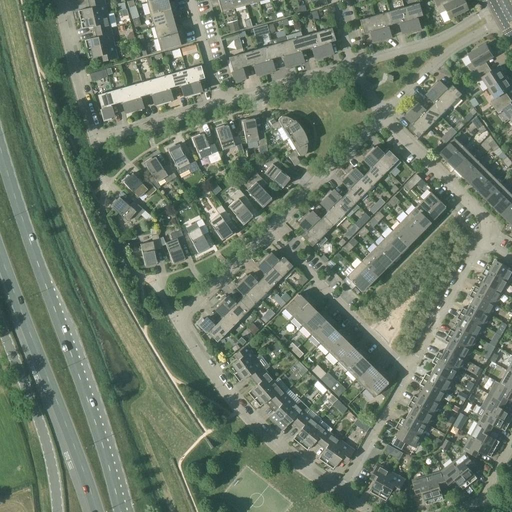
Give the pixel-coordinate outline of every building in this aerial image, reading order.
[(103,0),(98,0),(90,2),(92,8),(78,11),(80,20),(107,14),(103,0)] [(154,0),(147,2),(150,14),(176,7),(174,1),(171,2),(170,0),(154,0)] [(218,0),(222,12),(234,9),(231,0),(218,0)] [(231,0),(234,9),(246,5),(244,0),(231,0)] [(314,0),(311,1),(313,9),(319,7),(317,0),(314,0)] [(455,0),(451,2),(449,0),(440,0),(435,2),(440,13),(444,22),(450,20),(449,18),(467,9),(466,7),(468,6),(464,0),(455,0)] [(121,10),(127,9),(126,9),(124,2),(118,4),(119,11),(121,10)] [(416,17),(422,16),(419,3),(404,7),(411,33),(418,31),(418,29),(419,28),(416,17)] [(173,21),(172,18),(175,16),(174,14),(178,13),(176,7),(150,14),(154,26),(173,21)] [(404,7),(389,11),(393,24),(399,22),(402,33),(404,33),(404,35),(411,33),(404,7)] [(389,11),(375,16),(382,42),(389,40),(388,37),(390,37),(387,26),(393,24),(389,11)] [(96,25),(97,31),(110,28),(107,14),(80,20),(82,28),(96,25)] [(382,42),(375,16),(360,20),(363,33),(369,31),(373,42),(374,41),(375,44),(382,42)] [(246,28),(252,27),(249,18),(244,19),(245,20),(244,21),(246,28)] [(154,26),(157,39),(183,31),(181,25),(178,26),(177,24),(174,24),(173,21),(154,26)] [(238,24),(229,27),(231,32),(239,30),(238,24)] [(261,35),(259,27),(252,29),(255,37),(261,35)] [(110,28),(97,31),(98,37),(85,40),(87,49),(113,43),(110,28)] [(329,42),(335,41),(332,28),(317,32),(324,58),(331,56),(330,54),(332,53),(329,42)] [(185,37),(183,31),(157,39),(161,51),(180,46),(179,42),(182,40),(182,38),(185,37)] [(130,32),(126,37),(127,40),(135,38),(133,32),(130,32)] [(295,67),(302,65),(301,62),(303,62),(300,51),(306,49),(302,36),(301,32),(286,36),(295,67)] [(317,60),(324,58),(317,32),(302,36),(306,49),(312,47),(315,58),(317,58),(317,60)] [(288,69),(295,67),(286,36),(271,40),(272,45),(273,45),(276,57),(282,56),(286,67),(287,66),(288,69)] [(104,61),(117,58),(113,43),(87,49),(89,58),(102,55),(104,61)] [(273,45),(272,45),(258,49),(266,75),(273,73),(272,71),(274,70),(271,59),(276,57),(273,45)] [(468,65),(474,75),(486,68),(483,62),(493,56),(492,54),(494,53),(489,46),(488,47),(486,45),(478,49),(478,48),(472,51),(473,53),(469,55),(473,62),(468,65)] [(258,49),(244,53),(247,66),(253,64),(256,75),(258,75),(259,77),(266,75),(258,49)] [(138,51),(130,53),(132,59),(140,57),(138,51)] [(247,66),(244,53),(229,57),(233,72),(231,72),(235,84),(242,82),(242,79),(245,78),(241,67),(247,66)] [(201,65),(186,70),(193,96),(200,94),(199,91),(201,91),(198,80),(204,78),(201,65)] [(483,78),(489,88),(506,77),(504,73),(505,72),(502,67),(500,68),(499,66),(490,73),(486,68),(474,75),(477,81),(483,78)] [(105,69),(90,74),(92,82),(108,77),(105,69)] [(186,70),(171,74),(175,87),(181,85),(184,96),(185,95),(186,98),(193,96),(186,70)] [(156,78),(164,104),(171,102),(170,100),(172,99),(169,88),(175,87),(171,74),(156,78)] [(491,101),(495,107),(507,99),(503,94),(511,87),(511,82),(510,79),(509,80),(506,77),(489,88),(496,98),(491,101)] [(156,78),(142,82),(145,95),(151,93),(155,104),(156,104),(157,106),(164,104),(156,78)] [(452,105),(463,94),(453,85),(449,90),(440,82),(439,83),(438,81),(432,86),(452,105)] [(142,82),(127,86),(135,112),(142,110),(141,108),(143,108),(140,97),(145,95),(142,82)] [(127,86),(113,91),(116,103),(122,102),(125,113),(127,112),(128,114),(135,112),(127,86)] [(436,103),(432,107),(441,116),(452,105),(432,86),(427,92),(429,93),(428,95),(436,103)] [(116,103),(113,91),(98,95),(102,109),(100,110),(103,121),(111,119),(111,117),(113,116),(110,105),(116,103)] [(511,102),(510,104),(507,99),(495,107),(499,113),(504,109),(511,119),(511,117),(511,102)] [(416,103),(411,108),(430,127),(441,116),(432,107),(427,111),(419,103),(418,105),(416,103)] [(430,127),(411,108),(406,113),(408,115),(406,116),(415,124),(410,129),(419,138),(430,127)] [(468,122),(473,117),(469,113),(464,118),(468,122)] [(273,116),(267,120),(274,131),(277,130),(284,141),(289,138),(302,130),(301,130),(301,129),(301,128),(300,128),(300,127),(299,127),(299,126),(299,125),(298,125),(298,124),(297,124),(297,123),(296,123),(296,122),(295,122),(295,121),(294,121),(294,120),(293,120),(292,119),(291,119),(291,118),(290,118),(289,118),(289,117),(288,117),(287,117),(286,117),(286,116),(285,116),(284,116),(283,116),(282,116),(281,117),(280,117),(280,118),(279,118),(279,119),(278,120),(279,121),(276,122),(273,116)] [(476,116),(472,121),(476,126),(478,130),(484,126),(481,123),(476,116)] [(260,146),(266,145),(264,130),(257,132),(255,119),(251,120),(250,118),(241,120),(243,131),(244,130),(246,143),(258,141),(260,146)] [(236,152),(243,150),(238,135),(232,137),(228,125),(224,127),(224,125),(214,128),(218,138),(219,138),(223,150),(234,146),(236,152)] [(307,143),(307,142),(305,137),(304,135),(303,132),(302,130),(289,138),(296,150),(288,154),(295,166),(300,163),(297,156),(299,155),(300,156),(301,156),(303,156),(304,155),(305,154),(306,153),(306,152),(307,151),(307,149),(307,147),(307,146),(307,143)] [(446,143),(452,138),(447,133),(441,138),(446,143)] [(220,157),(215,143),(208,146),(204,134),(200,135),(199,134),(190,137),(194,147),(195,147),(200,159),(207,156),(210,164),(221,160),(220,157)] [(441,152),(449,160),(463,146),(455,138),(441,152)] [(172,158),(178,169),(177,169),(179,175),(189,170),(191,174),(199,169),(198,166),(191,152),(185,155),(179,144),(176,146),(175,144),(166,149),(171,159),(172,158)] [(368,152),(387,171),(390,173),(401,162),(389,150),(384,155),(376,147),(375,148),(373,146),(368,152)] [(471,153),(463,146),(449,160),(456,168),(471,153)] [(387,171),(368,152),(363,157),(364,158),(363,160),(371,168),(367,172),(376,181),(387,171)] [(478,161),(471,153),(456,168),(464,175),(478,161)] [(279,169),(283,164),(284,164),(280,161),(272,155),(265,164),(269,167),(264,173),(274,181),(274,182),(282,189),(288,181),(287,180),(289,177),(279,169)] [(167,183),(176,177),(168,164),(163,168),(156,157),(152,159),(151,158),(143,163),(149,172),(150,172),(157,182),(164,178),(167,183)] [(486,168),(478,161),(464,175),(472,183),(486,168)] [(346,173),(366,192),(376,181),(367,172),(363,177),(355,168),(353,170),(352,168),(346,173)] [(479,191),(494,176),(486,168),(472,183),(479,191)] [(148,197),(157,189),(146,178),(141,183),(133,173),(130,176),(129,175),(121,181),(129,189),(130,189),(138,198),(144,193),(148,197)] [(268,200),(271,198),(262,188),(267,184),(257,173),(248,181),(253,185),(247,191),(256,200),(255,201),(263,208),(270,202),(268,200)] [(346,194),(355,203),(366,192),(346,173),(341,178),(343,180),(342,181),(350,189),(346,194)] [(416,174),(410,181),(407,184),(411,189),(421,179),(416,174)] [(502,184),(494,176),(479,191),(487,198),(502,184)] [(509,191),(502,184),(487,198),(495,206),(509,191)] [(231,197),(234,201),(228,206),(237,216),(236,217),(243,225),(250,219),(249,217),(252,215),(246,207),(251,203),(239,189),(231,197)] [(355,203),(346,194),(341,198),(333,190),(332,191),(330,190),(325,195),(344,214),(350,208),(354,212),(359,207),(355,203)] [(511,203),(511,194),(509,191),(495,206),(502,214),(511,203)] [(437,214),(445,206),(430,192),(422,200),(437,214)] [(329,211),(324,215),(334,225),(344,214),(325,195),(320,200),(322,202),(320,203),(329,211)] [(137,219),(145,211),(133,201),(129,206),(119,197),(117,200),(116,199),(109,206),(117,214),(118,213),(128,221),(133,215),(137,219)] [(381,198),(376,203),(380,207),(385,202),(381,198)] [(415,207),(430,222),(437,214),(422,200),(415,207)] [(376,203),(369,210),(373,214),(380,207),(376,203)] [(511,203),(502,214),(510,221),(511,219),(511,203)] [(232,232),(226,224),(232,220),(221,205),(215,209),(219,214),(209,221),(216,231),(215,232),(221,241),(230,235),(229,234),(232,232)] [(422,230),(430,222),(415,207),(407,215),(422,230)] [(309,211),(304,216),(323,235),(334,225),(324,215),(320,220),(312,212),(310,213),(309,211)] [(400,223),(414,237),(422,230),(407,215),(400,223)] [(299,221),(300,223),(299,224),(307,233),(303,237),(305,240),(312,246),(316,242),(321,246),(327,240),(323,235),(304,216),(299,221)] [(206,248),(209,246),(203,235),(209,232),(202,219),(196,222),(198,227),(188,233),(194,244),(193,245),(198,255),(207,250),(206,248)] [(363,225),(358,221),(354,224),(359,229),(363,225)] [(407,245),(414,237),(400,223),(392,230),(407,245)] [(181,260),(185,258),(180,247),(186,244),(181,230),(170,234),(172,240),(165,243),(170,255),(169,255),(173,265),(182,262),(181,260)] [(392,230),(385,238),(399,253),(407,245),(392,230)] [(155,250),(161,249),(158,234),(151,235),(152,241),(140,244),(143,256),(142,256),(144,267),(154,265),(154,263),(157,263),(155,250)] [(385,238),(377,246),(392,260),(399,253),(385,238)] [(377,246),(369,253),(384,268),(392,260),(377,246)] [(295,269),(293,266),(283,257),(279,261),(271,253),(269,254),(268,253),(262,258),(282,277),(284,280),(295,269)] [(369,253),(362,261),(376,276),(384,268),(369,253)] [(271,288),(282,277),(262,258),(257,263),(259,265),(258,266),(266,274),(262,278),(271,288)] [(362,261),(354,269),(369,283),(376,276),(362,261)] [(488,263),(485,269),(508,282),(511,275),(511,266),(510,265),(509,267),(496,261),(493,266),(488,263)] [(347,277),(343,281),(352,290),(356,286),(361,291),(369,283),(354,269),(346,277),(347,277)] [(508,282),(485,269),(482,274),(487,277),(484,283),(502,293),(508,282)] [(260,299),(271,288),(262,278),(257,283),(249,275),(248,276),(246,274),(241,279),(260,299)] [(245,296),(240,300),(249,309),(260,299),(241,279),(236,285),(238,286),(236,288),(245,296)] [(472,291),(496,304),(502,293),(484,283),(481,281),(478,287),(475,285),(472,291)] [(496,304),(472,291),(469,296),(475,299),(472,305),(490,315),(496,304)] [(285,293),(281,297),(286,302),(291,298),(285,293)] [(284,308),(293,317),(312,298),(308,294),(305,296),(303,295),(300,296),(298,294),(284,308)] [(249,309),(240,300),(236,304),(228,296),(226,298),(225,296),(220,301),(239,320),(249,309)] [(293,317),(302,326),(316,312),(314,310),(316,307),(314,305),(317,303),(312,298),(293,317)] [(223,317),(219,322),(228,331),(239,320),(220,301),(215,306),(216,308),(215,309),(223,317)] [(484,326),(490,315),(472,305),(469,310),(463,307),(460,313),(484,326)] [(302,326),(311,335),(330,316),(325,311),(323,314),(321,312),(318,314),(316,312),(302,326)] [(460,320),(457,326),(478,337),(484,326),(460,313),(457,318),(460,320)] [(311,335),(320,344),(334,330),(332,328),(333,324),(332,323),(334,320),(330,316),(311,335)] [(217,342),(228,331),(219,322),(214,326),(206,318),(204,320),(203,318),(197,324),(205,333),(207,331),(217,342)] [(247,328),(254,335),(258,330),(256,328),(252,324),(247,328)] [(451,329),(448,335),(471,348),(478,337),(457,326),(454,331),(451,329)] [(336,332),(334,330),(320,344),(329,352),(348,334),(343,329),(341,332),(339,330),(336,332)] [(352,338),(348,334),(329,352),(338,361),(352,348),(350,345),(351,342),(350,341),(352,338)] [(465,359),(471,348),(448,335),(445,340),(450,343),(447,349),(465,359)] [(296,340),(293,343),(298,348),(301,345),(296,340)] [(278,341),(271,347),(275,352),(282,347),(278,341)] [(288,347),(294,352),(298,348),(293,343),(292,342),(288,347)] [(236,354),(240,359),(228,367),(233,374),(251,360),(255,358),(246,346),(236,354)] [(338,361),(347,370),(366,351),(361,347),(359,349),(357,348),(354,350),(352,348),(338,361)] [(303,354),(298,348),(294,352),(299,358),(303,354)] [(442,360),(459,370),(465,359),(447,349),(444,354),(439,351),(435,357),(442,360)] [(347,370),(356,379),(370,365),(367,363),(369,360),(368,358),(370,356),(366,351),(347,370)] [(499,356),(494,353),(490,361),(495,363),(499,356)] [(250,373),(254,378),(264,370),(269,367),(260,354),(255,358),(251,360),(233,374),(239,382),(250,373)] [(435,371),(453,381),(459,370),(442,360),(435,357),(432,362),(438,365),(435,371)] [(372,367),(370,365),(356,379),(365,388),(383,369),(379,365),(377,367),(375,366),(372,367)] [(474,373),(479,376),(483,369),(478,366),(474,373)] [(305,367),(299,374),(301,376),(308,370),(305,367)] [(383,369),(365,388),(374,397),(379,392),(386,398),(391,390),(386,385),(388,383),(385,381),(387,378),(386,376),(388,373),(383,369)] [(264,370),(254,378),(258,384),(248,393),(254,399),(274,381),(265,370),(264,370)] [(317,375),(320,379),(326,373),(322,370),(317,375)] [(447,392),(453,381),(435,371),(432,376),(426,373),(423,379),(447,392)] [(511,372),(508,371),(501,383),(511,389),(511,372)] [(334,384),(324,375),(320,379),(329,388),(334,384)] [(422,393),(441,403),(447,392),(423,379),(420,384),(425,387),(422,393)] [(270,397),(275,402),(284,393),(274,381),(254,399),(260,406),(270,397)] [(488,394),(494,397),(505,403),(508,398),(511,400),(511,389),(501,383),(501,384),(496,381),(488,394)] [(435,414),(441,403),(422,393),(420,391),(417,397),(414,395),(411,401),(435,414)] [(460,391),(457,397),(464,402),(468,396),(460,391)] [(279,407),(270,417),(276,423),(295,403),(284,393),(275,402),(279,407)] [(481,407),(486,410),(510,423),(511,419),(511,413),(502,409),(505,403),(494,397),(488,394),(481,407)] [(333,403),(337,399),(332,395),(329,399),(333,403)] [(306,414),(310,410),(299,399),(295,403),(276,423),(282,429),(292,419),(297,424),(306,414)] [(337,399),(332,406),(333,407),(334,406),(336,408),(341,403),(337,399)] [(410,415),(428,425),(435,414),(411,401),(408,406),(413,409),(410,415)] [(482,417),(479,423),(491,429),(493,424),(506,431),(510,423),(486,410),(481,407),(477,414),(482,417)] [(317,423),(306,414),(297,424),(302,428),(293,439),(300,444),(317,423)] [(399,423),(422,436),(428,425),(410,415),(407,420),(402,417),(399,423)] [(447,421),(452,424),(455,418),(450,415),(447,421)] [(329,433),(332,429),(320,419),(317,423),(300,444),(307,450),(316,439),(321,444),(329,433)] [(370,426),(357,419),(353,424),(366,433),(370,426)] [(422,436),(399,423),(395,428),(401,431),(398,437),(416,447),(422,436)] [(496,449),(500,442),(488,435),(491,429),(479,423),(472,436),(496,449)] [(318,459),(326,464),(341,442),(329,433),(321,444),(326,447),(318,459)] [(491,457),(496,449),(472,436),(464,450),(476,456),(479,450),(491,457)] [(440,446),(442,441),(437,438),(434,443),(440,446)] [(447,451),(452,442),(446,439),(441,448),(442,448),(446,452),(447,451)] [(341,442),(326,464),(333,469),(341,458),(346,461),(354,450),(341,442)] [(388,445),(385,450),(390,453),(393,448),(388,445)] [(454,463),(470,484),(478,478),(469,467),(474,463),(466,453),(454,463)] [(442,472),(448,484),(455,479),(463,490),(470,484),(454,463),(442,472)] [(371,492),(378,496),(392,472),(379,465),(372,477),(378,480),(371,492)] [(405,480),(392,472),(378,496),(386,501),(393,489),(399,492),(405,480)] [(440,486),(448,484),(442,472),(428,476),(436,502),(444,500),(440,486)] [(411,486),(410,496),(417,493),(423,492),(427,505),(436,502),(428,476),(413,481),(414,485),(411,486)]
